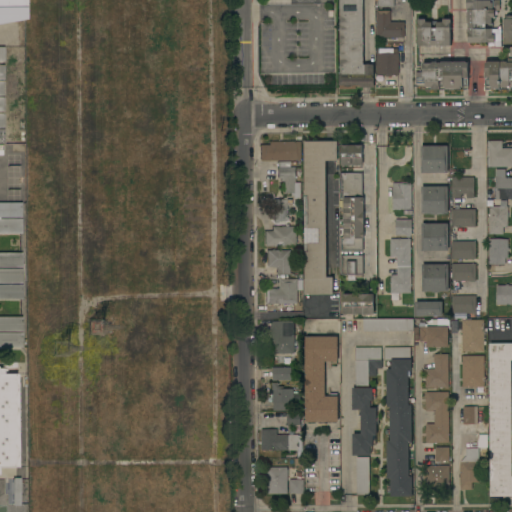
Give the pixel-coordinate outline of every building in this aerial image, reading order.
[(0,23),(0,0),(24,0),(25,19),(0,23)] [(362,0),(363,65),(374,65),(374,88),(360,88),(360,87),(356,87),(356,90),(339,90),(339,73),(340,73),(339,0),(362,0)] [(468,33),(466,33),(466,29),(467,29),(467,23),(466,23),(466,12),(467,12),(467,10),(466,10),(466,0),(499,0),(499,10),(496,10),(496,17),(491,18),(491,23),(492,23),(492,29),(491,29),(491,34),(493,34),(493,42),(468,43),(468,33)] [(376,38),(376,11),(390,11),(390,22),(404,22),(404,38),(376,38)] [(506,18),(506,16),(511,16),(511,44),(503,44),(503,18),(506,18)] [(441,46),(441,47),(436,47),(436,46),(431,46),(431,47),(427,47),(427,46),(417,46),(417,19),(425,19),(425,22),(442,22),(442,19),(443,19),(443,17),(450,17),(451,46),(441,46)] [(398,75),(391,75),(391,77),(385,77),(385,75),(376,75),(376,53),(377,53),(377,49),(397,49),(397,53),(398,53),(398,75)] [(511,82),(509,82),(509,86),(507,86),(507,87),(499,87),(499,89),(491,89),(491,86),(485,86),(485,62),(487,62),(487,61),(503,62),(503,59),(506,59),(506,62),(511,62),(511,82)] [(465,63),(468,63),(468,86),(460,86),(460,90),(445,90),(445,87),(439,87),(439,90),(431,90),(431,87),(424,87),(424,79),(422,79),(422,63),(431,63),(431,62),(436,62),(436,63),(441,63),(441,61),(465,61),(465,63)] [(259,161),(259,145),(268,145),(268,142),(300,141),(301,160),(259,161)] [(333,277),(333,295),(304,295),(304,279),(305,279),(304,141),(337,141),(337,161),(326,161),(327,277),(333,277)] [(511,167),(487,167),(487,141),(501,141),(501,148),(511,148),(511,167)] [(362,165),(341,166),(340,157),(342,157),(341,153),(340,145),(362,145),(362,165)] [(421,173),(421,146),(447,146),(447,173),(421,173)] [(300,199),(294,199),(294,193),(283,193),(283,181),(280,181),(280,178),(276,178),(276,162),(297,162),(297,165),(289,165),(289,167),(295,167),(295,182),(300,182),(300,199)] [(511,199),(495,199),(495,169),(505,169),(505,178),(511,178),(511,199)] [(340,198),(340,172),(362,172),(362,197),(364,197),(364,239),(363,239),(363,251),(340,251),(340,238),(344,238),(344,198),(340,198)] [(473,198),(466,198),(466,194),(461,194),(461,198),(451,198),(451,177),(474,177),(473,198)] [(393,209),(392,183),(403,183),(403,184),(411,184),(411,209),(393,209)] [(421,187),(448,186),(448,214),(422,214),(421,187)] [(273,199),(291,199),(292,205),(287,205),(287,217),(288,217),(288,221),(277,221),(277,223),(273,223),(273,199)] [(489,207),(490,207),(490,201),(500,201),(500,200),(507,200),(507,207),(508,207),(508,227),(503,227),(503,234),(489,234),(489,207)] [(0,203),(21,203),(21,217),(0,217),(0,203)] [(451,227),(451,209),(475,209),(475,227),(451,227)] [(0,219),(21,219),(21,233),(0,233),(0,219)] [(411,219),(412,235),(410,235),(410,238),(406,238),(406,235),(395,236),(395,220),(411,219)] [(448,223),(448,251),(422,251),(421,224),(448,223)] [(264,231),(272,231),(272,227),(296,227),(296,246),(264,246),(264,231)] [(390,294),(390,275),(397,275),(397,257),(390,257),(390,239),(410,239),(410,293),(390,294)] [(489,239),(508,239),(508,248),(509,248),(509,251),(508,251),(508,258),(505,258),(505,264),(489,264),(489,239)] [(452,259),(451,247),(452,247),(452,242),(475,241),(475,259),(452,259)] [(271,250),(274,249),(274,250),(290,250),(290,261),(292,261),(292,266),(290,266),(290,274),(276,274),(276,268),(274,268),(274,267),(266,267),(266,250),(271,250)] [(0,253),(21,253),(21,267),(0,267),(0,253)] [(363,255),(363,275),(355,275),(355,281),(347,281),(347,276),(340,276),(340,255),(363,255)] [(452,281),(452,264),(475,263),(475,281),(452,281)] [(448,265),(448,292),(422,292),(422,265),(448,265)] [(0,269),(21,269),(21,284),(0,283),(0,269)] [(265,289),(279,289),(279,279),(297,279),(297,280),(303,280),(303,290),(297,290),(297,304),(265,304),(265,289)] [(511,304),(497,304),(497,286),(506,286),(506,284),(509,284),(509,285),(511,285),(511,304)] [(0,285),(21,285),(21,299),(0,299),(0,285)] [(374,314),(343,314),(342,294),(374,294),(374,314)] [(475,296),(476,312),(452,312),(452,296),(475,296)] [(415,302),(442,302),(442,316),(415,316),(415,302)] [(0,317),(22,317),(21,331),(0,331),(0,317)] [(413,319),(413,331),(363,331),(363,319),(413,319)] [(462,351),(462,320),(484,320),(484,336),(487,336),(487,341),(484,341),(484,351),(462,351)] [(270,321),(291,321),(294,323),(294,353),(271,354),(270,321)] [(448,347),(427,347),(427,341),(419,341),(419,327),(448,327),(448,347)] [(0,333),(21,333),(22,347),(0,347),(0,333)] [(305,336),(338,336),(338,362),(325,362),(325,396),(338,396),(338,422),(305,422),(305,336)] [(511,343),(511,360),(511,477),(511,496),(490,496),(489,343),(511,343)] [(381,347),(381,368),(376,368),(376,376),(369,376),(369,389),(375,388),(375,400),(373,400),(373,401),(371,401),(371,408),(376,408),(377,436),(375,436),(376,445),(373,445),(373,447),(370,447),(370,449),(374,449),(374,454),(371,454),(371,456),(353,456),(352,434),(361,434),(361,415),(359,415),(359,410),(352,410),(352,388),(355,388),(355,347),(381,347)] [(410,442),(410,449),(409,449),(409,470),(411,470),(411,476),(412,476),(412,497),(391,497),(391,493),(386,493),(386,486),(391,486),(391,478),(387,478),(387,441),(390,441),(390,437),(386,437),(386,429),(390,429),(390,418),(385,418),(385,410),(390,410),(390,407),(387,407),(387,369),(391,369),(391,360),(384,360),(384,347),(411,347),(411,359),(412,359),(412,371),(410,371),(410,377),(409,377),(409,405),(412,405),(412,442),(410,442)] [(425,388),(425,369),(434,369),(434,354),(448,354),(448,388),(425,388)] [(484,387),(462,387),(462,381),(461,381),(461,375),(462,375),(462,356),(484,356),(484,387)] [(291,380),(273,380),(273,368),(291,367),(291,380)] [(16,467),(0,467),(0,368),(1,368),(1,374),(16,374),(16,467)] [(273,403),(272,403),(272,383),(278,383),(278,386),(283,386),(283,389),(293,389),(293,411),(273,411),(273,403)] [(448,443),(426,443),(426,424),(434,424),(434,411),(426,411),(426,392),(448,392),(448,443)] [(484,406),(484,424),(487,424),(487,436),(477,436),(477,424),(464,425),(463,407),(484,406)] [(287,426),(287,413),(300,413),(300,425),(287,426)] [(277,429),(277,435),(298,434),(298,446),(303,446),(303,450),(302,450),(302,458),(297,458),(297,450),(280,450),(261,450),(261,429),(277,429)] [(435,447),(449,447),(449,461),(436,461),(435,447)] [(479,482),(472,482),(472,490),(460,490),(460,462),(466,456),(466,448),(478,448),(479,482)] [(369,496),(356,496),(356,457),(369,457),(369,496)] [(449,488),(424,489),(423,466),(449,465),(449,488)] [(287,469),(288,469),(288,479),(287,479),(287,494),(267,494),(267,467),(287,467),(287,469)] [(303,494),(289,494),(289,480),(303,479),(303,494)]
